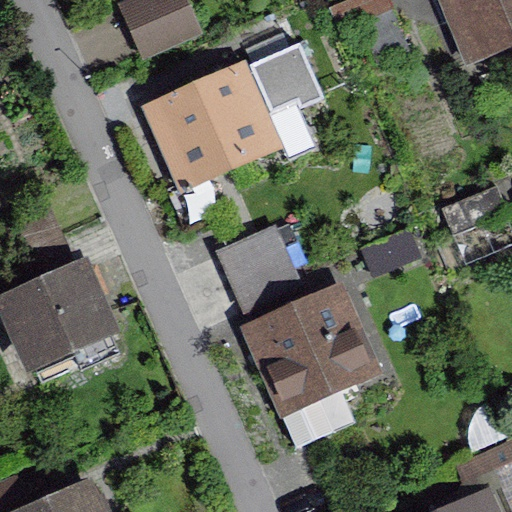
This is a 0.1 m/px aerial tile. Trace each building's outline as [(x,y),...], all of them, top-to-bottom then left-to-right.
[(191,0),(127,0),(121,3),(145,61),(207,36),(191,0)] [(511,0),(437,0),(468,72),(511,53),(511,0)] [(247,66),(147,106),(179,187),(280,148),(247,66)] [(223,244),(241,306),(302,288),(283,226),(223,244)] [(89,265),(0,302),(0,319),(26,381),(121,340),(89,265)] [(348,291),(245,330),(280,421),(383,381),(348,291)] [(103,511),(93,486),(25,511),(103,511)] [(492,511),(488,501),(461,511),(492,511)]
